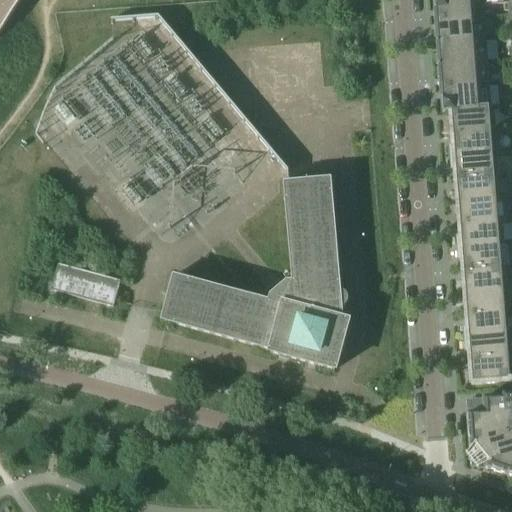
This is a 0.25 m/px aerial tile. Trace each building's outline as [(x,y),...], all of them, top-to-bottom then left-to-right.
[(511,0),(433,0),(435,21),(484,17),(474,18),(473,7),(511,4),(511,0)] [(171,23),(118,16),(109,87),(120,78),(121,73),(133,75),(134,69),(146,84),(157,76),(153,103),(169,106),(167,122),(164,124),(160,151),(164,156),(191,160),(227,133),(195,91),(184,99),(185,92),(198,82),(183,80),(174,68),(176,55),(186,56),(186,57),(199,59),(171,23)] [(437,44),(485,40),(484,17),(435,21),(436,33),(434,33),(434,42),(437,42),(437,44)] [(273,89),(328,87),(325,38),(307,39),(308,58),(271,60),(273,89)] [(439,65),(439,66),(487,63),(485,40),(437,44),(438,56),(435,56),(436,65),(439,65)] [(440,78),(441,89),(489,85),(487,63),(439,66),(439,69),(437,69),(437,79),(440,78)] [(491,108),(489,85),(441,89),(442,112),(491,108)] [(449,113),(451,134),(495,131),(493,108),(491,108),(442,112),(443,114),(449,113)] [(495,131),(451,134),(452,146),(449,146),(450,157),(496,154),(495,131)] [(498,176),(496,154),(450,157),(451,169),(454,169),(455,180),(498,176)] [(455,180),(456,203),(505,199),(505,198),(495,199),(494,178),(498,178),(498,176),(455,180)] [(340,294),(338,294),(329,184),(327,184),(302,186),(301,182),(289,183),(284,183),(285,194),(286,195),(294,285),(287,286),(272,298),(269,306),(182,282),(182,281),(171,278),(166,296),(170,297),(165,316),(163,323),(167,324),(270,352),(270,354),(335,372),(347,324),(341,322),(339,310),(341,310),(342,309),(343,308),(344,307),(345,305),(346,304),(346,302),(346,301),(345,299),(345,298),(344,296),(343,295),(341,295),(340,294)] [(506,222),(505,199),(456,203),(458,225),(506,222)] [(506,222),(458,225),(459,237),(457,237),(457,248),(503,245),(502,224),(507,223),(506,222)] [(504,245),(457,248),(458,260),(461,260),(462,271),(510,267),(508,244),(504,245)] [(51,292),(113,309),(114,304),(120,283),(58,266),(54,282),(53,286),(51,292)] [(462,271),(463,294),(511,290),(510,267),(462,271)] [(511,290),(463,294),(465,316),(509,313),(507,292),(511,291),(511,290)] [(509,314),(509,313),(465,316),(466,328),(464,328),(464,339),(511,336),(511,335),(506,335),(504,315),(509,314)] [(469,362),(511,358),(511,354),(511,336),(464,339),(465,351),(468,351),(469,362)] [(511,358),(469,362),(471,386),(511,383),(511,358)] [(511,397),(482,400),(483,401),(476,402),(477,415),(467,416),(469,450),(472,450),(472,448),(475,448),(489,464),(488,468),(486,467),(485,470),(511,478),(511,397)]
